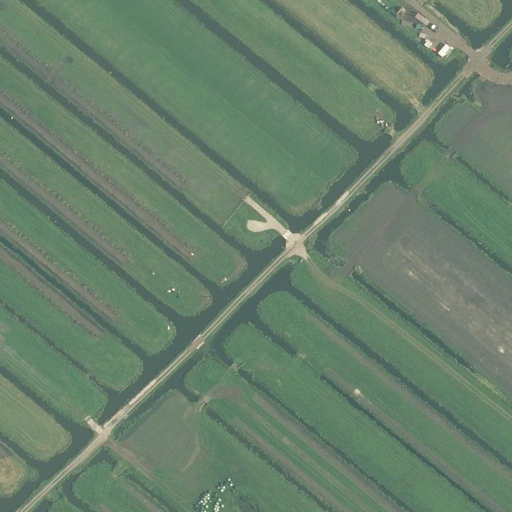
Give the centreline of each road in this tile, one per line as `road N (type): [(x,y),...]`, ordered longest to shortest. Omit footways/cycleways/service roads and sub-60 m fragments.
road 1 (unclassified): [(24,511),(511,26)]
road 2 (track): [(508,86),(334,282),(264,213)]
road 3 (track): [(126,458),(179,423),(239,361)]
road 4 (track): [(100,437),(0,354)]
road 5 (track): [(100,437),(194,511)]
